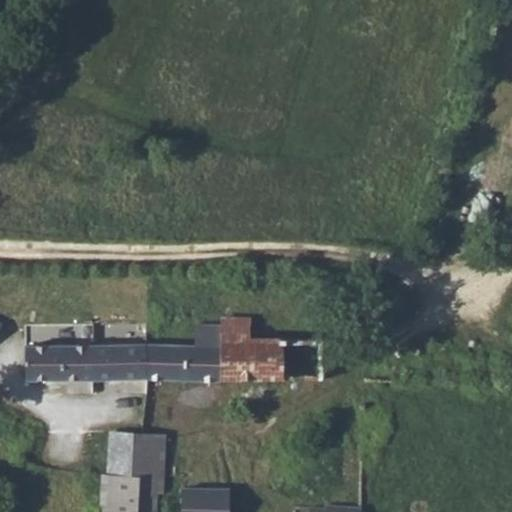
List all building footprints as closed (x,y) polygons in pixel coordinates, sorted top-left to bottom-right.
[(473,152),(443,267),(471,274),(501,159),(473,152)] [(193,354),(181,355),(181,385),(326,389),(327,357),(255,355),(254,335),(224,333),(223,339),(194,339),(193,354)] [(27,383),(171,385),(181,385),(181,355),(29,351),(27,383)] [(138,489),(137,511),(156,511),(158,499),(160,499),(165,444),(108,439),(105,486),(138,489)] [(166,491),(164,511),(227,511),(228,496),(166,491)]
